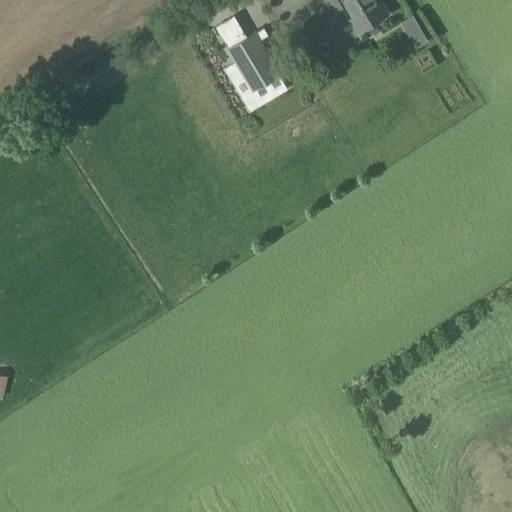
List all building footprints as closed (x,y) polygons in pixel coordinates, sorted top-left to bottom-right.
[(341,4),(357,31),(386,14),(377,0),(323,0),(330,11),(341,4)] [(256,20),(231,35),(261,85),(286,68),(256,20)] [(428,40),(421,29),(409,37),(416,47),(428,40)] [(365,402),(356,408),(371,432),(381,426),(365,402)] [(511,511),(511,507),(503,511),(465,436),(427,455),(455,511),(511,511)] [(449,511),(425,460),(406,469),(426,511),(449,511)]
